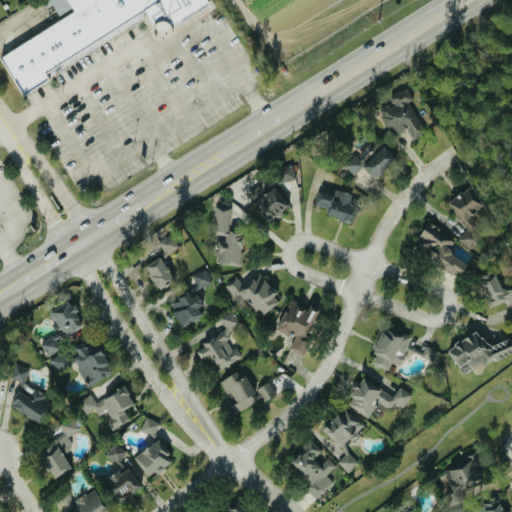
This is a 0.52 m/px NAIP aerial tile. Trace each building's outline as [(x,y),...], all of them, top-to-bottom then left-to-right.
[(206,5),(203,0),(41,0),(46,8),(52,5),(60,20),(0,54),(0,58),(21,95),(48,80),(43,72),(107,36),(109,38),(146,18),(152,28),(164,21),(168,27),(206,5)] [(426,132),(409,102),(415,99),(408,87),(388,99),(391,104),(378,111),(393,137),(407,129),(413,140),(426,132)] [(363,168),(374,180),(395,160),(375,138),(345,166),(354,176),(363,168)] [(296,180),(293,166),(275,169),(277,183),(296,180)] [(272,187),(269,189),(264,183),(248,195),(268,222),(275,217),(276,218),(289,208),(272,187)] [(483,206),(468,187),(447,204),(468,230),(459,238),(468,249),(483,237),(468,218),(483,206)] [(334,196),(318,192),(315,205),(328,209),(326,216),(349,222),(356,195),(336,190),(334,196)] [(214,233),(230,234),(230,207),(214,207),(214,233)] [(455,243),(429,223),(412,246),(457,280),(467,266),(448,252),(455,243)] [(226,241),(219,241),(218,265),(242,265),(243,236),(226,235),(226,241)] [(180,247),(174,237),(160,244),(166,255),(180,247)] [(174,281),(160,257),(144,267),(158,290),(174,281)] [(511,288),(503,293),(494,271),(478,277),(490,307),(509,299),(511,306),(511,288)] [(262,316),(282,300),(260,273),(245,286),(237,277),(225,286),(239,304),(246,298),(262,316)] [(322,311),(310,305),(308,309),(291,300),(276,331),(287,336),(290,332),(296,336),(290,349),(300,354),(322,311)] [(49,312),(60,333),(40,344),(48,357),(61,350),(56,340),(82,326),(69,301),(49,312)] [(227,331),(194,349),(200,360),(211,355),(219,370),(243,357),(237,347),(232,349),(225,336),(242,327),(234,311),(221,318),(227,331)] [(372,353),(376,355),(372,362),(389,370),(392,363),(399,366),(412,337),(385,325),(372,353)] [(459,370),(481,354),(489,365),(511,350),(504,339),(489,349),(476,330),(446,351),(459,370)] [(87,351),(83,343),(70,350),(88,385),(112,372),(98,345),(87,351)] [(440,351),(426,346),(422,358),(437,362),(440,351)] [(59,369),(68,362),(61,353),(51,360),(59,369)] [(11,379),(26,382),(29,368),(15,364),(11,379)] [(234,415),(256,403),(251,395),(255,393),(241,370),(221,381),(235,405),(230,408),(234,415)] [(412,394),(400,386),(393,397),(362,376),(345,403),(368,418),(379,401),(390,409),(395,401),(403,407),(412,394)] [(51,403),(43,398),(46,394),(23,382),(10,406),(41,422),(51,403)] [(258,388),(264,401),(276,395),(270,383),(258,388)] [(96,401),(92,394),(79,401),(86,415),(96,409),(99,413),(104,410),(114,428),(130,420),(124,409),(133,403),(124,386),(96,401)] [(362,424),(343,406),(322,429),(342,447),(362,424)] [(53,478),(71,468),(64,454),(74,449),(68,437),(80,430),(73,417),(59,424),(65,435),(38,450),(53,478)] [(160,423),(147,417),(140,429),(154,436),(160,423)] [(156,473),(174,461),(158,438),(133,456),(147,476),(154,470),(156,473)] [(287,460),(317,497),(334,483),(327,474),(336,466),(328,457),(322,463),(316,456),(321,451),(312,439),(287,460)] [(126,451),(114,443),(106,456),(117,464),(126,451)] [(358,462),(348,452),(338,462),(348,472),(358,462)] [(475,466),(481,464),(477,452),(446,464),(456,490),(481,480),(475,466)] [(116,504),(127,498),(125,494),(139,487),(129,466),(103,479),(116,504)] [(107,511),(96,490),(74,500),(67,487),(54,493),(59,505),(65,502),(69,511),(107,511)] [(504,511),(497,497),(477,507),(479,511),(504,511)] [(219,511),(245,511),(235,500),(219,511)]
